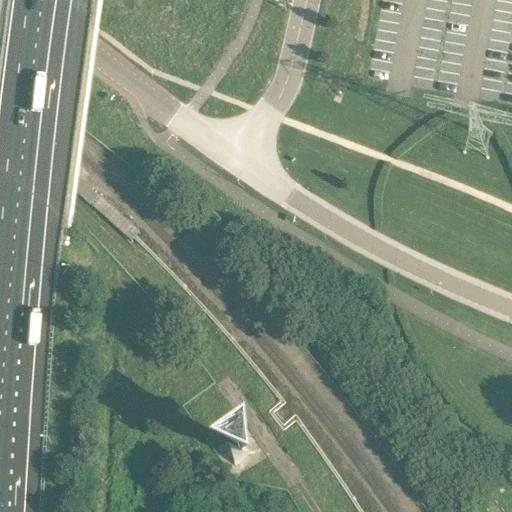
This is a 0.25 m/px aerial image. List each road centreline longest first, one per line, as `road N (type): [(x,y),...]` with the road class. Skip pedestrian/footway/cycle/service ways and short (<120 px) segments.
road 1 (motorway): [(0,399),(40,0)]
road 2 (unclassified): [(511,308),(382,251),(236,157)]
road 3 (unclassified): [(236,157),(21,0)]
road 4 (unclassified): [(236,157),(286,87),(306,0)]
